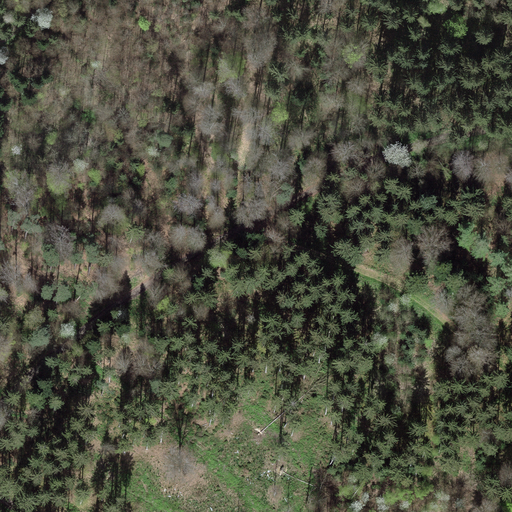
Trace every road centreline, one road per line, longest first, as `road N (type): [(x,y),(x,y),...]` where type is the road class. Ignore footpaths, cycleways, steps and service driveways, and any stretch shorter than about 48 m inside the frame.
road 1 (track): [(511,124),(396,151),(279,207),(119,306),(0,414)]
road 2 (track): [(511,381),(405,289),(244,228)]
